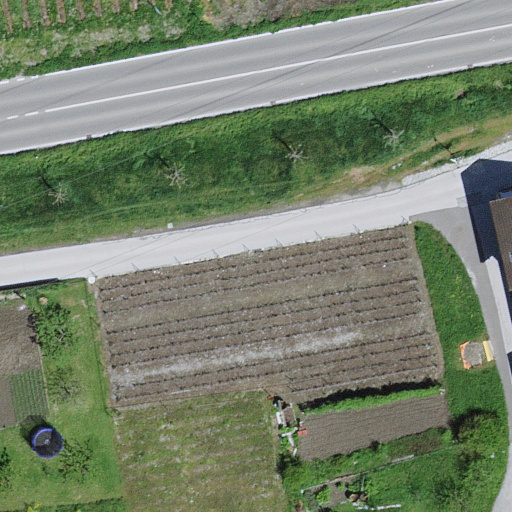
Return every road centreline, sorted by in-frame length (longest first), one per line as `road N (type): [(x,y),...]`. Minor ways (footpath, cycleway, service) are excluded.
road 1 (unclassified): [(0,274),(451,195),(511,169)]
road 2 (tertiary): [(0,119),(511,25)]
